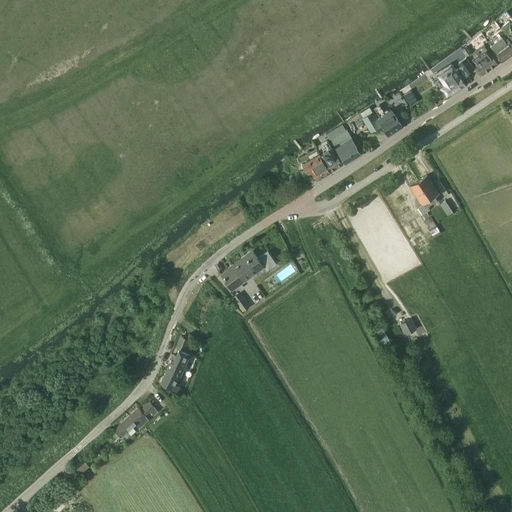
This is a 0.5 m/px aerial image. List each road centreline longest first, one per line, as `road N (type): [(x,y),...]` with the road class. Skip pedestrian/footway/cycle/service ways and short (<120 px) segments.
road 1 (residential): [(75,451),(143,384),(204,267),(288,209)]
road 2 (residential): [(288,209),(511,61)]
road 3 (residential): [(288,209),(339,199),(511,86)]
